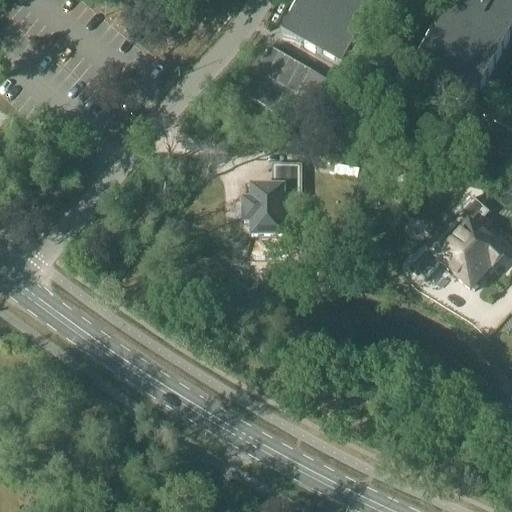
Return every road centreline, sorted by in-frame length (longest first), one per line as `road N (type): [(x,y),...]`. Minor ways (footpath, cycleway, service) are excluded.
road 1 (primary): [(383,511),(257,451),(18,287)]
road 2 (residential): [(18,287),(236,38),(259,0)]
